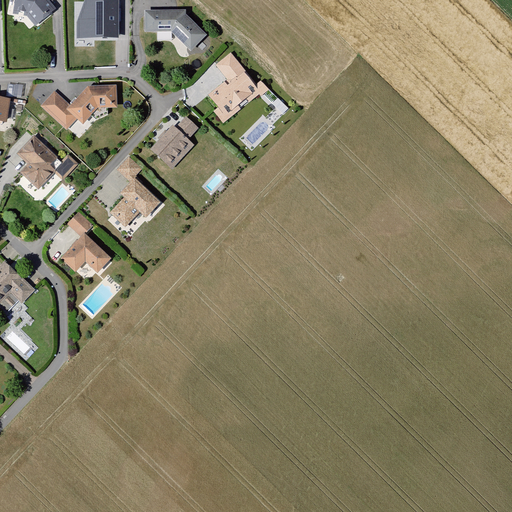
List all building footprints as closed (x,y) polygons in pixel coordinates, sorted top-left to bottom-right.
[(47,0),(15,0),(14,15),(28,16),(37,27),(57,12),(47,0)] [(120,2),(85,1),(76,24),(77,41),(120,42),(120,2)] [(188,8),(146,9),(147,31),(174,31),(194,49),(209,33),(188,15),(188,8)] [(231,85),(228,81),(211,96),(228,116),(261,89),(246,72),(231,85)] [(118,85),(88,87),(67,110),(83,125),(100,108),(119,107),(118,85)] [(9,99),(0,97),(0,122),(5,124),(9,99)] [(285,116),(291,109),(280,99),(275,106),(285,116)] [(201,129),(188,118),(179,128),(176,125),(153,151),(174,170),(197,145),(191,140),(201,129)] [(63,163),(34,136),(21,151),(33,162),(21,175),(38,191),(63,163)] [(144,170),(131,158),(119,171),(132,183),(144,170)] [(70,160),(59,172),(64,177),(75,165),(70,160)] [(162,204),(137,181),(123,196),(127,200),(112,216),(127,230),(142,214),(148,219),(162,204)] [(81,214),(70,226),(81,236),(91,224),(81,214)] [(112,261),(84,236),(62,261),(77,274),(86,264),(99,276),(112,261)] [(21,281),(3,265),(0,268),(0,313),(5,318),(19,302),(23,306),(37,291),(23,278),(21,281)]
